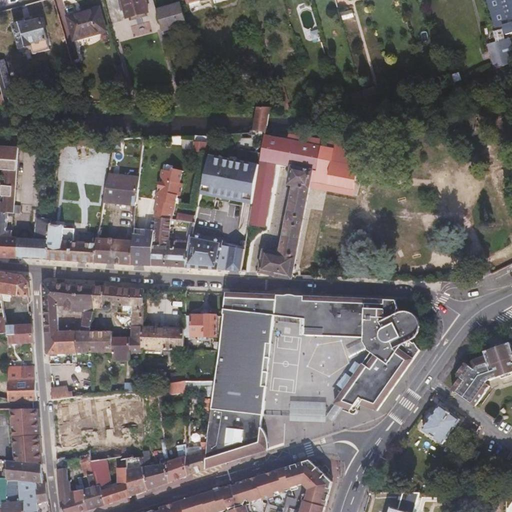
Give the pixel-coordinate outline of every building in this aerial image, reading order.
[(123,0),(128,18),(149,12),(145,0),(123,0)] [(511,0),(485,0),(497,43),(511,38),(511,0)] [(157,9),(159,15),(164,33),(188,27),(181,2),(157,9)] [(67,16),(74,40),(107,31),(100,7),(67,16)] [(14,25),(20,48),(21,48),(22,50),(32,47),(34,55),(50,50),(42,20),(26,24),(26,22),(14,25)] [(85,46),(107,40),(105,34),(83,40),(85,46)] [(0,81),(3,93),(13,90),(4,60),(0,61),(0,81)] [(447,75),(444,63),(437,65),(440,77),(447,75)] [(130,101),(126,85),(118,87),(120,94),(122,94),(125,102),(130,101)] [(375,88),(362,92),(363,98),(365,103),(378,99),(375,88)] [(6,102),(17,102),(13,90),(3,93),(6,102)] [(182,100),(180,93),(173,95),(175,102),(182,100)] [(280,135),(266,132),(260,166),(260,170),(255,200),(254,205),(252,214),(251,225),(265,228),(276,164),(268,162),(272,136),(361,154),(365,132),(319,139),(298,136),(289,135),(280,135)] [(356,179),(361,154),(272,136),(268,162),(276,164),(292,167),(292,166),(314,171),(356,179)] [(113,147),(113,138),(104,138),(104,153),(114,155),(113,147)] [(121,147),(120,138),(113,138),(113,147),(121,147)] [(153,209),(136,207),(136,208),(136,211),(136,215),(150,216),(148,236),(134,235),(134,238),(133,241),(133,245),(133,265),(154,266),(156,233),(158,219),(158,218),(171,219),(182,157),(178,156),(179,149),(163,146),(153,209)] [(15,213),(19,148),(0,147),(0,169),(3,170),(3,179),(6,180),(6,186),(2,186),(2,197),(5,197),(5,203),(1,202),(0,201),(0,212),(9,213),(15,213)] [(246,200),(246,198),(255,200),(260,170),(245,167),(246,163),(223,158),(223,162),(208,159),(202,189),(211,191),(211,192),(217,194),(216,197),(239,202),(239,198),(246,200)] [(264,252),(259,273),(275,275),(275,276),(293,278),(314,171),(292,166),(292,167),(288,185),(294,186),(280,255),(264,252)] [(136,207),(139,176),(110,173),(105,203),(104,204),(132,206),(132,211),(136,211),(136,208),(136,207)] [(216,197),(217,194),(211,192),(211,191),(202,189),(201,194),(216,197)] [(104,204),(105,203),(98,202),(96,212),(94,212),(90,231),(99,233),(100,226),(102,216),(104,204)] [(7,231),(9,213),(0,212),(0,237),(6,238),(7,231)] [(51,225),(52,220),(38,218),(36,238),(31,237),(31,233),(30,231),(20,231),(18,233),(18,237),(12,236),(12,238),(19,238),(18,259),(47,260),(51,225)] [(194,228),(195,222),(171,219),(158,218),(158,219),(156,233),(154,266),(189,268),(192,242),(178,241),(178,242),(171,241),(171,225),(194,228)] [(65,226),(51,225),(47,260),(94,263),(97,244),(75,242),(76,229),(65,228),(65,226)] [(127,237),(134,238),(134,235),(135,227),(127,227),(127,237)] [(12,238),(12,236),(13,231),(7,231),(6,238),(0,237),(0,257),(18,259),(19,238),(12,238)] [(192,242),(189,268),(218,271),(223,247),(225,242),(201,236),(194,235),(192,242)] [(98,239),(97,244),(94,263),(114,264),(133,265),(133,245),(133,241),(98,239)] [(218,271),(232,272),(236,249),(223,247),(218,271)] [(236,249),(232,272),(243,273),(246,250),(236,249)] [(22,296),(30,297),(30,286),(29,283),(24,277),(0,273),(0,284),(2,293),(22,296)] [(97,304),(95,286),(86,285),(44,282),(44,291),(46,326),(47,331),(59,331),(59,305),(66,306),(66,310),(86,311),(83,326),(93,327),(94,320),(97,308),(97,304)] [(144,327),(145,290),(129,288),(95,286),(97,304),(97,308),(105,309),(107,311),(117,311),(117,304),(135,305),(135,336),(115,337),(114,331),(92,331),(83,331),(77,331),(78,352),(95,352),(144,352),(144,348),(144,327)] [(347,405),(346,411),(347,412),(348,414),(350,415),(352,416),(354,415),(356,414),(358,412),(356,411),(359,408),(362,410),(371,402),(381,407),(416,357),(417,356),(413,347),(414,345),(417,342),(418,339),(420,335),(420,330),(419,325),(418,321),(416,318),(413,315),(409,313),(405,312),(402,312),(399,311),(395,301),(391,300),(249,294),(227,293),(224,315),(221,337),(221,342),(220,352),(216,382),(215,391),(209,443),(205,470),(231,462),(229,458),(246,455),(247,457),(256,454),(259,452),(262,450),(264,447),(265,445),(266,441),(267,438),(266,435),(265,432),(264,429),(262,426),(263,415),(265,415),(277,316),(302,318),(302,333),(364,336),(364,341),(372,348),(375,348),(340,400),(347,405)] [(221,337),(224,315),(193,314),(193,315),(187,315),(187,325),(185,329),(185,335),(192,335),(192,336),(221,337)] [(0,334),(9,334),(7,326),(6,317),(0,317),(0,334)] [(10,343),(34,342),(33,325),(7,326),(9,334),(10,340),(10,343)] [(185,350),(185,335),(185,329),(144,327),(144,348),(185,350)] [(59,331),(47,331),(47,353),(51,352),(78,352),(77,331),(59,331)] [(511,344),(511,343),(506,345),(503,344),(499,344),(498,345),(495,347),(492,350),(486,352),(488,356),(475,360),(471,366),(467,364),(458,376),(462,378),(453,390),(476,407),(491,386),(486,383),(488,381),(511,374),(511,344)] [(10,401),(38,401),(36,367),(10,368),(11,393),(10,399),(10,401)] [(160,397),(186,393),(186,391),(186,382),(185,382),(165,385),(159,390),(160,397)] [(186,391),(215,391),(216,382),(186,382),(186,391)] [(67,383),(53,384),(54,399),(68,398),(67,383)] [(137,404),(161,402),(160,397),(159,390),(144,390),(143,390),(137,391),(137,400),(137,404)] [(68,398),(54,399),(55,410),(126,402),(137,400),(137,391),(135,391),(96,395),(68,398)] [(340,400),(330,413),(337,418),(347,405),(340,400)] [(101,441),(130,437),(126,402),(55,410),(56,424),(56,426),(76,424),(98,419),(101,441)] [(293,415),(293,423),(329,423),(329,413),(329,404),(293,403),(293,415)] [(441,405),(424,429),(443,443),(460,419),(441,405)] [(10,461),(43,464),(39,409),(36,408),(14,409),(18,459),(7,458),(7,461),(10,461)] [(123,500),(129,498),(127,470),(127,460),(133,459),(130,437),(101,441),(83,444),(82,436),(79,436),(76,424),(56,426),(58,460),(66,459),(67,461),(82,459),(82,456),(91,454),(93,462),(99,461),(124,457),(125,460),(122,461),(123,469),(120,469),(120,483),(106,487),(101,488),(106,505),(123,500)] [(167,463),(170,483),(187,477),(187,457),(186,434),(182,434),(182,440),(183,440),(183,447),(178,447),(179,460),(167,463)] [(143,468),(149,491),(155,488),(170,483),(167,463),(165,440),(161,440),(164,454),(166,463),(151,467),(149,456),(146,456),(145,453),(143,453),(141,435),(130,437),(133,459),(134,459),(140,459),(143,468)] [(187,457),(187,477),(190,476),(205,470),(209,443),(203,443),(203,452),(187,457)] [(82,456),(82,459),(83,464),(87,476),(96,473),(93,462),(91,454),(82,456)] [(62,511),(83,511),(89,511),(86,490),(83,477),(79,478),(82,491),(73,492),(71,482),(69,482),(67,461),(66,459),(58,460),(59,473),(61,501),(63,511),(62,511)] [(136,469),(143,468),(140,459),(134,459),(136,469)] [(256,511),(260,500),(309,485),(300,511),(323,511),(329,494),(333,479),(322,459),(225,489),(211,493),(167,506),(159,509),(160,511),(159,511),(218,511),(231,508),(232,511),(256,511)] [(0,511),(4,511),(4,504),(8,504),(10,461),(7,461),(0,460),(0,511)] [(4,504),(4,511),(51,511),(48,482),(45,482),(43,464),(10,461),(8,504),(4,504)] [(101,486),(101,488),(106,487),(99,461),(93,462),(96,473),(97,478),(99,487),(101,486)] [(129,498),(149,491),(143,468),(136,469),(127,470),(129,498)] [(96,509),(106,505),(101,488),(101,486),(99,487),(86,490),(89,511),(96,509)] [(417,511),(422,494),(405,493),(400,511),(394,509),(392,511),(417,511)]
